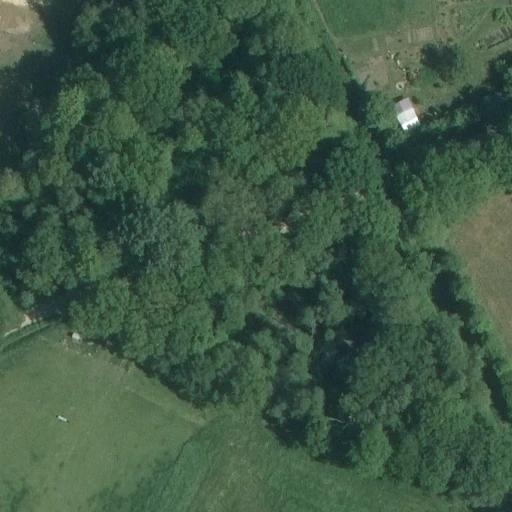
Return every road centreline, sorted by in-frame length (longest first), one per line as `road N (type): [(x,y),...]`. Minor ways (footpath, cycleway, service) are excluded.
road 1 (track): [(0,335),(393,180)]
road 2 (track): [(393,180),(511,132)]
